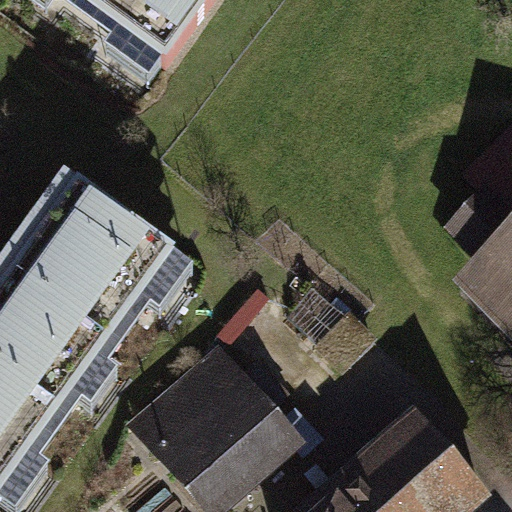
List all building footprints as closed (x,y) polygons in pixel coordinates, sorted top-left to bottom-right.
[(207,0),(8,0),(36,19),(49,0),(60,0),(111,36),(93,61),(140,95),(207,0)] [(478,196),(443,230),(477,265),(476,266),(511,303),(511,130),(462,179),(478,196)] [(70,187),(0,283),(0,511),(11,511),(39,473),(20,460),(63,400),(82,413),(108,378),(89,364),(134,303),(152,316),(185,270),(70,187)] [(208,361),(129,429),(200,511),(279,443),(208,361)] [(327,498),(325,500),(335,511),(450,511),(472,493),(413,424),(327,498)] [(335,511),(325,500),(327,498),(319,489),(305,501),(307,503),(297,511),(335,511)]
